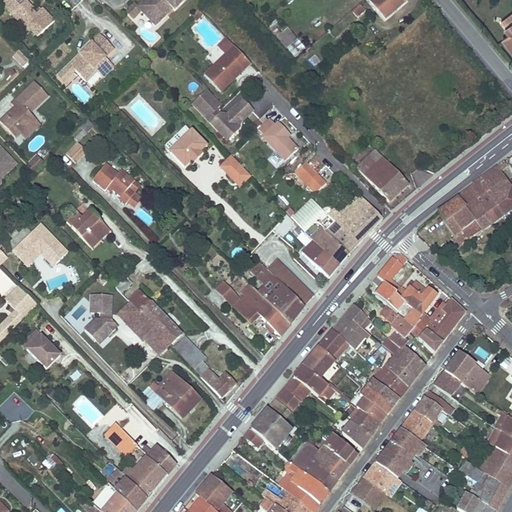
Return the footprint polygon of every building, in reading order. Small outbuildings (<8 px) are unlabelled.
[(54,22),(43,9),(36,15),(32,11),(34,9),(27,1),(20,7),(13,0),(0,0),(2,5),(19,23),(17,25),(21,29),(24,26),(30,33),(31,31),(37,38),(54,22)] [(133,21),(141,13),(141,12),(152,0),(144,0),(137,7),(134,4),(125,13),(133,21)] [(152,0),(141,12),(141,13),(155,27),(173,10),(174,12),(186,0),(152,0)] [(406,1),(405,0),(367,0),(385,20),(406,1)] [(366,12),(361,6),(353,13),(358,18),(366,12)] [(199,16),(195,12),(191,17),(196,22),(204,15),(202,14),(199,16)] [(511,13),(501,22),(506,28),(505,29),(510,35),(503,40),(511,51),(511,13)] [(30,33),(24,26),(21,29),(27,36),(30,33)] [(297,40),(288,28),(277,37),(286,48),(297,40)] [(114,49),(101,35),(84,52),(86,54),(83,58),(72,68),(87,82),(91,87),(101,77),(103,78),(114,67),(108,60),(97,71),(94,69),(106,58),(114,49)] [(233,78),(242,69),(244,71),(251,64),(235,48),(228,55),(228,54),(204,76),(221,93),(235,80),(233,78)] [(29,62),(19,51),(13,57),(23,68),(29,62)] [(94,69),(97,71),(108,60),(106,58),(94,69)] [(87,82),(72,68),(65,75),(80,90),(87,83),(87,82)] [(235,80),(244,71),(242,69),(233,78),(235,80)] [(48,97),(35,83),(16,100),(20,104),(15,108),(0,122),(15,139),(35,120),(30,114),(48,97)] [(221,105),(208,91),(192,106),(221,135),(225,131),(231,137),(238,130),(236,128),(253,112),(242,101),(227,115),(220,115),(215,111),(221,105)] [(20,104),(16,100),(11,105),(15,108),(20,104)] [(25,140),(40,125),(35,120),(20,135),(25,140)] [(77,137),(79,140),(94,126),(89,120),(82,127),(85,130),(77,137)] [(275,126),(269,120),(258,130),(264,136),(262,138),(285,162),(298,150),(287,139),(290,136),(278,123),(275,126)] [(207,147),(191,131),(169,153),(185,169),(190,164),(192,165),(203,155),(201,153),(207,147)] [(231,137),(225,131),(221,135),(227,142),(231,137)] [(87,152),(77,144),(67,155),(76,164),(87,152)] [(1,180),(16,165),(0,148),(0,184),(1,180)] [(408,185),(376,150),(357,169),(389,203),(408,185)] [(274,153),(268,159),(277,168),(283,162),(274,153)] [(38,157),(28,167),(34,173),(44,163),(38,157)] [(250,176),(232,157),(221,168),(239,187),(250,176)] [(504,162),(496,168),(499,173),(507,167),(504,162)] [(303,186),(303,185),(305,188),(307,186),(308,185),(317,176),(306,164),(296,173),(301,178),(298,181),(303,186)] [(118,176),(106,165),(93,181),(105,192),(107,190),(108,188),(112,191),(120,198),(119,200),(125,205),(140,187),(122,172),(118,176)] [(479,181),(471,188),(479,198),(476,201),(494,225),(511,211),(511,192),(499,173),(496,168),(489,174),(479,181)] [(326,184),(317,176),(308,185),(315,191),(317,194),(326,184)] [(308,185),(307,186),(313,193),(315,191),(308,185)] [(458,198),(438,214),(462,247),(494,225),(476,201),(479,198),(471,188),(458,198)] [(326,230),(324,232),(348,256),(357,246),(382,220),(361,198),(355,205),(342,218),(339,215),(334,210),(328,216),(334,222),(326,230)] [(304,233),(313,224),(325,213),(313,200),(292,220),(297,225),(299,227),(304,233)] [(355,205),(352,202),(339,215),(342,218),(355,205)] [(207,210),(202,205),(191,216),(195,221),(207,210)] [(74,212),(71,209),(63,216),(66,220),(74,212)] [(142,209),(137,214),(148,225),(153,220),(142,209)] [(201,227),(213,216),(207,210),(195,221),(201,227)] [(102,223),(91,211),(83,219),(75,211),(74,212),(66,220),(65,221),(89,246),(104,232),(99,227),(102,223)] [(92,249),(110,231),(102,223),(99,227),(104,232),(89,246),(92,249)] [(67,253),(40,226),(13,252),(24,263),(30,257),(34,261),(42,253),(45,253),(56,265),(67,253)] [(304,233),(299,227),(294,232),(299,237),(304,233)] [(321,228),(310,239),(313,242),(338,268),(348,256),(324,232),(321,228)] [(313,242),(302,254),(329,280),(338,268),(313,242)] [(56,265),(45,253),(42,253),(41,254),(53,267),(56,265)] [(27,267),(34,261),(30,257),(24,263),(27,267)] [(402,267),(393,259),(377,278),(396,295),(400,290),(390,281),(402,267)] [(277,260),(267,271),(304,309),(314,297),(277,260)] [(267,271),(260,264),(251,273),(265,288),(259,295),(290,326),(304,309),(267,271)] [(120,293),(131,283),(124,276),(114,287),(120,293)] [(377,278),(373,283),(381,290),(375,297),(396,315),(405,305),(395,296),(396,295),(377,278)] [(223,283),(216,290),(230,305),(237,297),(223,283)] [(405,305),(413,310),(421,317),(422,316),(424,314),(437,296),(428,290),(426,292),(424,295),(421,293),(424,290),(415,283),(407,293),(401,289),(400,290),(396,295),(395,296),(405,305)] [(259,295),(250,286),(241,293),(245,297),(240,301),(233,308),(250,326),(259,317),(268,325),(265,328),(272,334),(274,331),(281,338),(290,326),(259,295)] [(38,306),(19,288),(6,300),(17,311),(25,319),(38,306)] [(157,310),(139,291),(128,302),(130,304),(146,320),(157,310)] [(85,327),(100,344),(119,326),(112,320),(113,295),(91,294),(90,313),(100,313),(100,317),(95,317),(85,327)] [(240,301),(237,297),(230,305),(233,308),(240,301)] [(425,332),(442,345),(466,314),(451,300),(446,306),(425,332)] [(420,322),(414,330),(411,333),(418,341),(425,332),(446,306),(443,303),(431,319),(429,322),(422,316),(421,317),(418,321),(420,322)] [(170,345),(146,320),(130,304),(118,315),(142,341),(143,339),(159,355),(170,345)] [(359,327),(366,318),(354,307),(346,316),(332,332),(348,346),(353,350),(363,338),(367,334),(363,331),(360,328),(359,327)] [(181,335),(157,310),(146,320),(170,345),(181,335)] [(421,317),(413,310),(403,321),(414,330),(420,322),(418,321),(421,317)] [(17,311),(2,326),(10,334),(25,319),(17,311)] [(414,330),(403,321),(398,316),(389,326),(396,332),(392,337),(390,340),(401,350),(394,358),(391,361),(385,368),(408,389),(425,367),(404,347),(408,342),(405,340),(411,333),(414,330)] [(359,327),(360,328),(363,331),(371,322),(366,318),(359,327)] [(0,343),(10,334),(2,326),(0,327),(0,343)] [(60,356),(35,331),(21,345),(46,370),(60,356)] [(332,332),(319,348),(331,360),(334,357),(337,359),(348,346),(332,332)] [(425,332),(418,341),(434,355),(442,345),(425,332)] [(193,345),(186,338),(178,345),(185,352),(193,345)] [(388,339),(381,347),(387,352),(394,358),(401,350),(390,340),(388,339)] [(175,350),(173,349),(170,345),(159,355),(164,361),(175,350)] [(187,364),(200,352),(193,345),(185,352),(178,345),(173,349),(175,350),(187,364)] [(331,360),(319,348),(311,358),(327,371),(335,362),(331,360)] [(386,353),(381,348),(378,351),(383,356),(386,353)] [(219,380),(202,362),(206,358),(200,352),(187,364),(221,399),(229,390),(227,388),(233,383),(225,375),(219,380)] [(2,354),(0,355),(0,360),(6,366),(10,362),(2,354)] [(458,355),(444,373),(461,385),(477,396),(490,378),(482,372),(481,372),(474,366),(458,355)] [(327,371),(311,358),(303,367),(319,380),(327,371)] [(327,386),(319,380),(303,367),(297,374),(294,379),(293,379),(308,390),(310,392),(318,398),(327,386)] [(385,368),(382,371),(374,381),(399,400),(408,389),(385,368)] [(201,399),(173,373),(159,388),(154,393),(163,402),(181,420),(201,399)] [(435,388),(450,398),(461,385),(444,373),(434,387),(435,388)] [(308,390),(293,379),(284,390),(298,401),(308,390)] [(368,381),(366,384),(368,387),(370,391),(392,408),(399,400),(374,381),(371,384),(368,381)] [(154,393),(159,388),(154,383),(144,393),(159,407),(163,402),(154,393)] [(488,402),(498,388),(490,383),(480,397),(488,402)] [(366,390),(360,396),(364,400),(386,417),(392,408),(370,391),(368,387),(366,390)] [(329,389),(323,397),(329,401),(335,394),(329,389)] [(284,390),(276,400),(286,408),(291,412),(292,412),(300,403),(298,401),(284,390)] [(308,390),(298,401),(300,403),(301,403),(310,392),(308,390)] [(425,399),(442,410),(446,404),(431,393),(430,392),(425,399)] [(425,399),(414,413),(432,425),(435,421),(442,411),(442,410),(425,399)] [(276,400),(270,407),(281,415),(286,408),(276,400)] [(386,417),(364,400),(356,409),(356,410),(378,427),(386,417)] [(209,403),(199,403),(199,419),(209,419),(209,403)] [(442,410),(442,411),(450,416),(454,410),(446,404),(442,410)] [(291,412),(286,408),(281,415),(285,419),(291,412)] [(292,430),(267,410),(260,419),(263,421),(260,426),(257,422),(250,431),(263,442),(275,451),(280,445),(286,437),(292,430)] [(378,427),(356,410),(349,418),(353,421),(351,423),(371,438),(378,427)] [(502,434),(511,440),(511,421),(509,419),(505,416),(504,415),(502,414),(499,412),(497,415),(502,418),(506,420),(500,433),(502,434)] [(401,431),(420,443),(432,425),(414,413),(401,431)] [(502,418),(495,429),(500,433),(506,420),(502,418)] [(371,438),(351,423),(341,434),(358,448),(361,451),(371,438)] [(121,430),(115,424),(104,435),(113,444),(124,433),(121,430)] [(502,434),(500,433),(495,429),(488,443),(489,444),(495,448),(502,434)] [(263,442),(250,431),(244,438),(258,449),(263,442)] [(397,458),(404,463),(407,459),(417,465),(423,457),(415,450),(420,443),(401,431),(390,445),(400,451),(397,458)] [(132,441),(124,433),(113,444),(121,452),(132,441)] [(498,451),(511,460),(511,441),(506,437),(502,434),(495,448),(498,451)] [(357,456),(353,453),(333,435),(324,447),(335,454),(334,456),(348,468),(357,456)] [(286,437),(280,445),(286,449),(292,442),(286,437)] [(137,446),(132,441),(121,452),(126,458),(137,446)] [(309,444),(293,466),(329,494),(337,483),(319,469),(322,466),(314,460),(319,452),(309,444)] [(396,479),(405,467),(402,465),(404,463),(397,458),(400,451),(390,445),(375,465),(396,479)] [(335,454),(324,447),(323,446),(319,452),(314,460),(322,466),(319,469),(337,483),(348,468),(334,456),(335,454)] [(175,466),(156,447),(152,452),(146,447),(142,452),(147,457),(146,459),(167,477),(175,466)] [(464,447),(459,456),(466,460),(471,451),(464,447)] [(486,460),(479,471),(484,474),(508,489),(511,481),(511,460),(498,451),(495,448),(487,461),(486,460)] [(59,461),(54,455),(47,462),(53,468),(59,461)] [(131,474),(126,479),(126,480),(125,480),(147,501),(167,477),(146,459),(133,472),(131,474)] [(404,463),(402,465),(405,467),(412,473),(417,465),(407,459),(404,463)] [(62,464),(59,461),(53,468),(56,471),(62,464)] [(464,462),(458,472),(466,476),(477,483),(478,484),(479,481),(484,484),(480,491),(481,491),(479,495),(471,491),(468,496),(496,511),(508,489),(484,474),(483,474),(473,467),(464,462)] [(291,484),(285,491),(309,511),(315,511),(319,506),(329,494),(293,466),(289,463),(285,469),(285,472),(287,474),(284,479),(291,484)] [(375,465),(364,480),(385,494),(388,496),(390,493),(387,491),(393,483),(397,486),(400,482),(396,479),(375,465)] [(131,474),(128,470),(123,475),(126,479),(131,474)] [(123,475),(118,471),(116,473),(120,476),(117,480),(122,484),(115,491),(115,492),(135,511),(138,511),(147,501),(125,480),(126,479),(123,475)] [(456,476),(453,479),(461,483),(466,476),(458,472),(456,476)] [(205,484),(195,496),(200,500),(213,511),(226,511),(228,510),(222,504),(232,493),(211,477),(205,484)] [(285,491),(291,484),(284,479),(278,486),(283,490),(285,491)] [(364,480),(352,496),(364,505),(373,511),(385,494),(364,480)] [(477,483),(471,491),(479,495),(481,491),(480,491),(484,484),(479,481),(478,484),(477,483)] [(110,488),(94,508),(98,511),(135,511),(115,492),(110,488)] [(266,489),(261,496),(265,499),(281,511),(309,511),(285,491),(283,490),(277,498),(266,489)] [(496,511),(468,496),(466,494),(456,511),(458,511),(496,511)] [(213,511),(200,500),(195,496),(183,511),(184,511),(213,511)] [(281,511),(265,499),(260,505),(268,511),(281,511)] [(98,511),(94,508),(86,501),(85,502),(80,506),(86,511),(98,511)]
